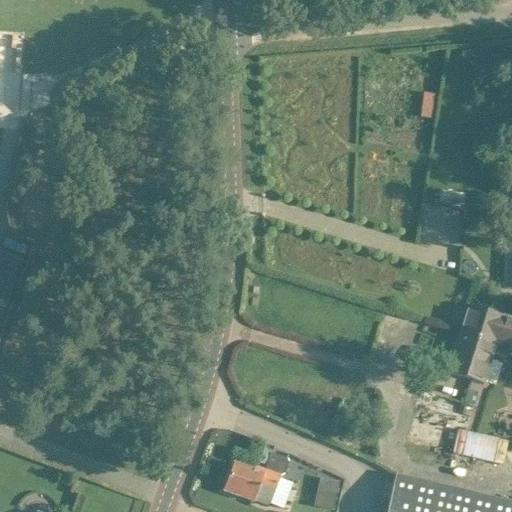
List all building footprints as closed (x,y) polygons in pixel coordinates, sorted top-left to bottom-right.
[(459,130),(459,137),(463,142),(470,143),(475,138),(476,132),(471,126),(464,126),(459,130)] [(511,156),(511,157),(510,177),(503,289),(511,289),(511,156)] [(469,212),(471,199),(447,196),(446,209),(469,212)] [(9,255),(32,258),(34,247),(10,244),(9,255)] [(492,353),(493,353),(503,357),(511,327),(511,320),(468,307),(459,334),(494,345),(492,353)] [(492,353),(494,345),(459,334),(447,374),(483,385),(493,353),(492,353)] [(468,395),(465,405),(473,407),(476,398),(468,395)] [(233,464),(223,492),(253,503),(265,507),(269,505),(283,510),(292,485),(279,480),(280,477),(284,475),(288,463),(287,459),(271,454),(264,471),(259,469),(258,473),(233,464)] [(386,511),(511,511),(511,503),(394,476),(386,511)] [(319,479),(316,493),(335,498),(338,483),(319,479)]
